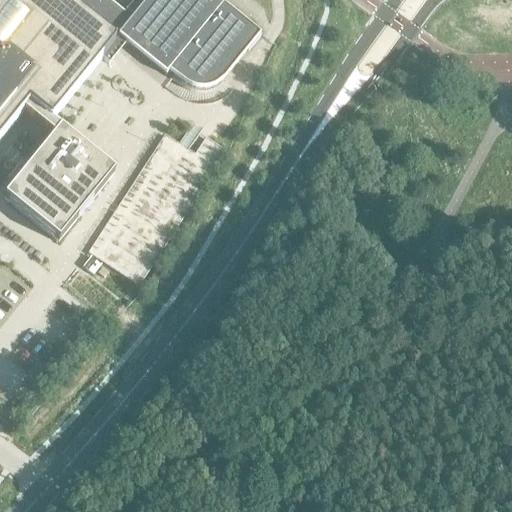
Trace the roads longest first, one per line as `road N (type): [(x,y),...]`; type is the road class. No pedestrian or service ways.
road 1 (secondary): [(25,511),(169,345),(301,155)]
road 2 (secondary): [(301,155),(367,89),(433,0)]
road 3 (secondary): [(394,0),(301,155)]
